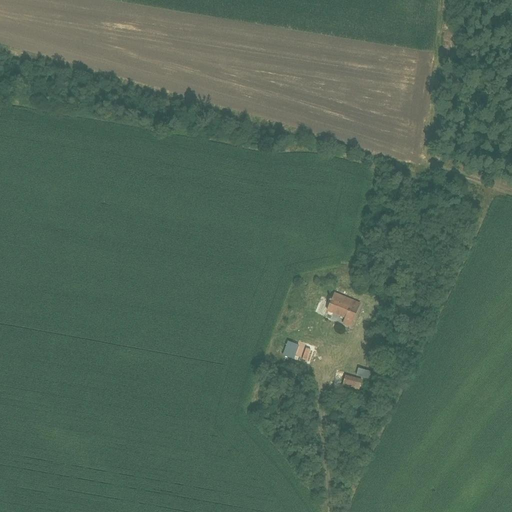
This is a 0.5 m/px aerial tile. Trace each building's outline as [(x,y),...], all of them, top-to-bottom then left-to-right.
[(354,302),(336,294),(329,309),(347,317),(354,302)] [(344,323),(353,326),(362,306),(354,302),(347,317),(344,323)] [(302,347),(291,342),(285,355),(296,359),(302,347)] [(376,373),(363,369),(361,376),(374,380),(376,373)] [(365,380),(348,375),(344,387),(362,392),(365,380)]
